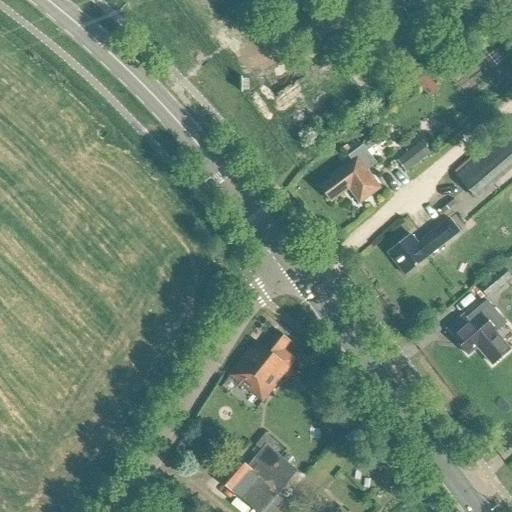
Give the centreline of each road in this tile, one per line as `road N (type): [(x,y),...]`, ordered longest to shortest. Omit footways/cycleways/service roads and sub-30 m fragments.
road 1 (primary): [(297,274),(185,131),(40,0)]
road 2 (unclassified): [(122,511),(254,291),(297,274)]
road 3 (primary): [(477,511),(297,274)]
road 4 (track): [(325,263),(511,102)]
